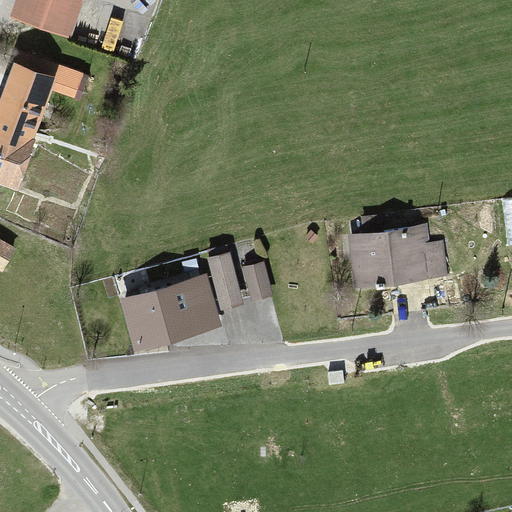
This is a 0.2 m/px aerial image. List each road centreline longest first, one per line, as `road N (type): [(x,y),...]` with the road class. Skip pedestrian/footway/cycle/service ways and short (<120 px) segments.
road 1 (unclassified): [(20,408),(77,377),(511,328)]
road 2 (secondary): [(112,511),(20,408)]
